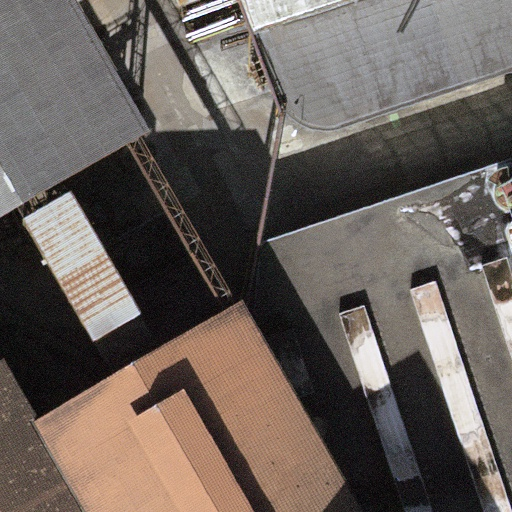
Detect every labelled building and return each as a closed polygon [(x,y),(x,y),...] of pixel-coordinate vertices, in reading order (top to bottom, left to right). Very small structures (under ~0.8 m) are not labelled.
[(170,106),(100,0),(0,0),(0,205),(28,189),(69,165),(128,130),(170,106)] [(511,0),(260,0),(303,128),(511,55),(511,0)] [(247,286),(268,272),(251,244),(170,106),(128,130),(228,297),(247,286)] [(511,511),(511,156),(251,244),(268,272),(247,286),(374,511),(407,511),(408,511),(511,511)] [(122,356),(167,331),(69,165),(28,189),(122,356)] [(0,511),(408,511),(407,511),(374,511),(247,286),(228,297),(167,331),(122,356),(31,407),(5,361),(0,363),(0,511)]
